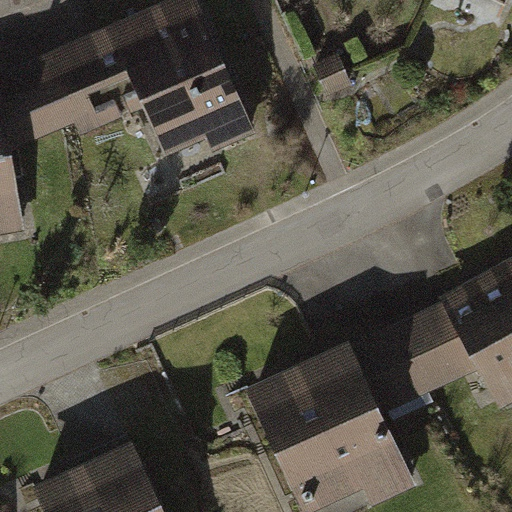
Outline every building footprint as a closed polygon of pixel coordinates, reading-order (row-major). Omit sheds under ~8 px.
[(200,0),(184,0),(55,53),(85,125),(91,139),(156,113),(182,174),(260,141),(200,0)] [(85,125),(55,53),(0,75),(0,251),(33,249),(25,150),(85,125)] [(347,57),(323,67),(336,98),(360,89),(354,75),(347,57)] [(511,271),(456,302),(494,373),(511,405),(511,271)] [(361,348),(397,421),(494,373),(456,302),(361,348)] [(361,348),(255,400),(309,511),(347,511),(376,498),(382,511),(391,511),(431,493),(397,421),(361,348)] [(174,511),(146,448),(46,492),(55,511),(174,511)]
